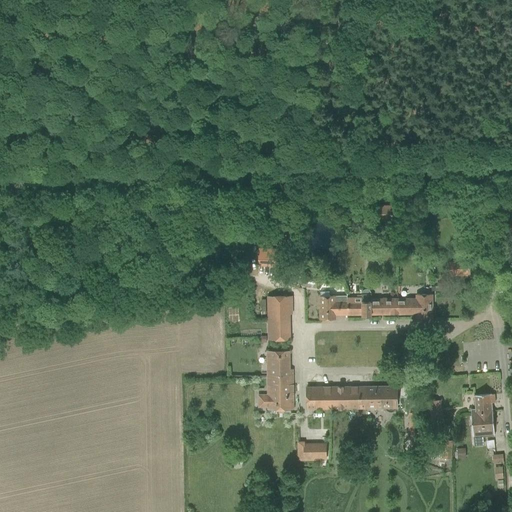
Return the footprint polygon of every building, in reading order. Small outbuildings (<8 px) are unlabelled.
[(375,221),(380,221),(397,221),(397,206),(380,206),(375,206),(375,221)] [(259,248),(258,266),(276,267),(277,249),(259,248)] [(468,261),(459,262),(448,263),(449,276),(460,275),(470,274),(468,261)] [(347,298),(347,314),(362,314),(362,316),(371,316),(371,314),(398,314),(398,298),(371,299),(371,294),(370,294),(370,293),(370,292),(369,291),(369,290),(368,290),(367,290),(366,290),(365,290),(364,290),(363,291),(362,292),(362,293),(362,294),(361,294),(361,303),(347,303),(347,298)] [(398,298),(398,314),(417,314),(417,318),(432,318),(431,294),(416,295),(416,298),(398,298)] [(268,340),(290,339),(289,314),(292,314),(292,296),(267,297),(268,340)] [(334,315),(347,314),(347,298),(347,303),(334,303),(334,296),(320,296),(320,320),(334,320),(334,315)] [(267,352),(267,377),(281,377),(281,384),(293,384),(293,369),(290,369),(290,351),(267,352)] [(281,377),(267,377),(267,395),(260,395),(258,397),(258,405),(260,407),(267,407),(267,410),(293,409),(293,384),(281,384),(281,377)] [(396,386),(307,387),(307,409),(396,408),(396,386)] [(471,409),(471,413),(492,412),(491,394),(474,395),(475,409),(471,409)] [(433,400),(425,401),(427,420),(435,419),(433,400)] [(492,412),(471,413),(473,437),(474,446),(484,445),(483,437),(494,436),(492,412)] [(411,448),(420,448),(419,413),(410,413),(411,448)] [(443,452),(442,458),(451,458),(453,441),(441,440),(440,452),(443,452)] [(298,442),(298,448),(303,448),(304,457),(318,457),(318,459),(326,459),(326,444),(304,444),(304,442),(298,442)] [(495,454),(492,455),(492,463),(502,462),(501,450),(494,451),(495,454)]
